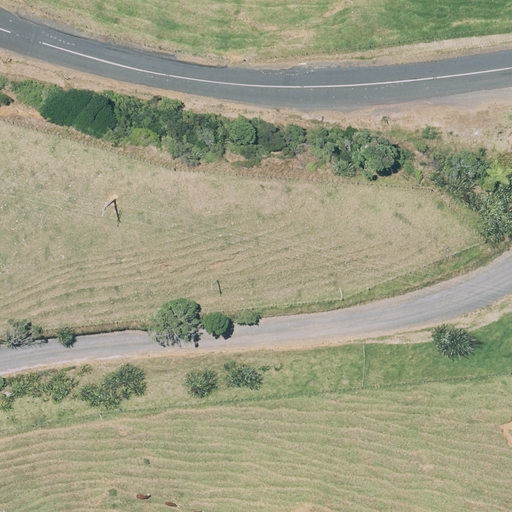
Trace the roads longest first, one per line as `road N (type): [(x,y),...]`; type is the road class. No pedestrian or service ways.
road 1 (unclassified): [(511,274),(466,302),(406,319),(0,362)]
road 2 (unclassified): [(511,68),(350,87),(273,87),(118,65),(0,28)]
